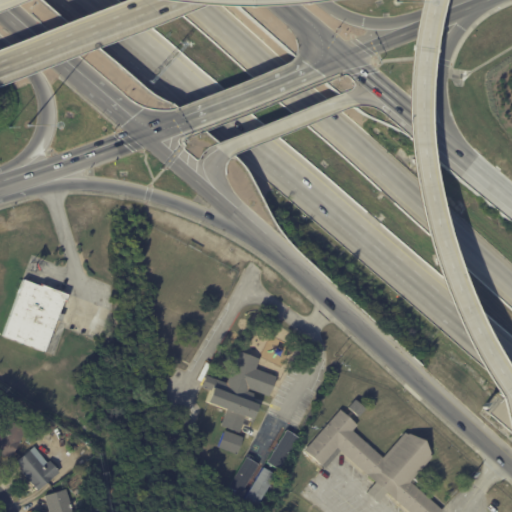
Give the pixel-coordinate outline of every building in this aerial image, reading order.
[(62,321),(58,320),(46,352),(3,336),(25,280),(42,287),(43,285),(69,295),(67,300),(65,299),(60,313),(65,315),(62,322),(62,321)] [(272,384),(269,394),(248,387),(247,390),(254,392),(251,400),(258,403),(253,419),(244,415),(238,434),(243,436),(237,452),(218,446),(224,429),(226,429),(227,427),(220,424),(226,408),(207,402),(212,390),(201,386),(206,374),(226,381),(237,349),(258,357),(255,366),(276,374),(272,384)] [(354,431),(384,458),(407,433),(434,457),(411,483),(444,511),(409,511),(339,449),(323,466),(306,451),(341,410),(359,426),(354,431)] [(0,454),(0,423),(1,422),(10,428),(13,423),(27,431),(11,459),(6,456),(5,458),(0,454)] [(267,464),(280,470),(296,435),(282,429),(267,464)] [(49,482),(38,491),(22,472),(24,471),(17,462),(35,447),(48,463),(51,461),(60,473),(49,482)] [(257,463),(244,456),(225,489),(238,497),(257,463)] [(243,502),(256,508),(273,473),(260,467),(243,502)] [(70,501),(73,511),(50,511),(45,496),(67,490),(70,501)]
